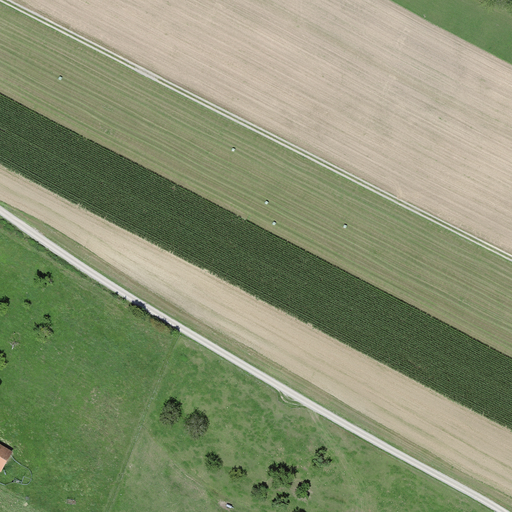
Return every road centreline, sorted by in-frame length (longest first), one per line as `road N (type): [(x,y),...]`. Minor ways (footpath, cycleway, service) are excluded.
road 1 (track): [(511,259),(1,0)]
road 2 (track): [(0,220),(483,511)]
